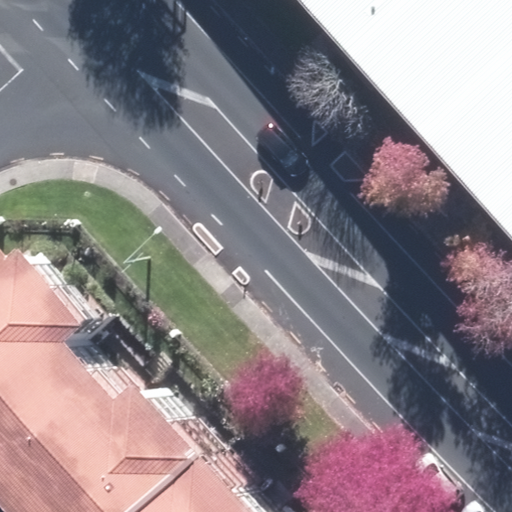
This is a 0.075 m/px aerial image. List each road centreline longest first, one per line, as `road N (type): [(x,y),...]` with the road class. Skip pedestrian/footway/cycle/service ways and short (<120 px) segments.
road 1 (secondary): [(94,9),(511,443)]
road 2 (residential): [(0,90),(94,9)]
